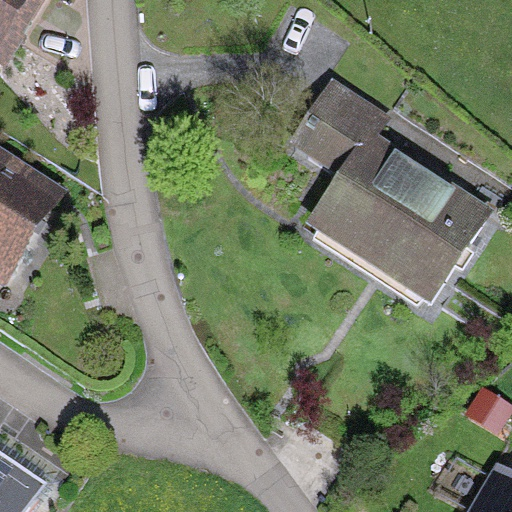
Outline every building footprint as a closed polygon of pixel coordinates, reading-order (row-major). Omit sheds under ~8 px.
[(0,0),(0,41),(24,0),(0,0)] [(328,93),(309,122),(291,150),(293,151),(291,154),(339,185),(309,232),(352,259),(359,249),(396,272),(389,283),(427,308),(482,224),(367,149),(380,128),(328,93)] [(0,172),(0,278),(48,203),(0,172)] [(28,511),(42,492),(0,462),(0,511),(28,511)] [(497,486),(482,511),(511,511),(511,465),(500,487),(497,486)]
